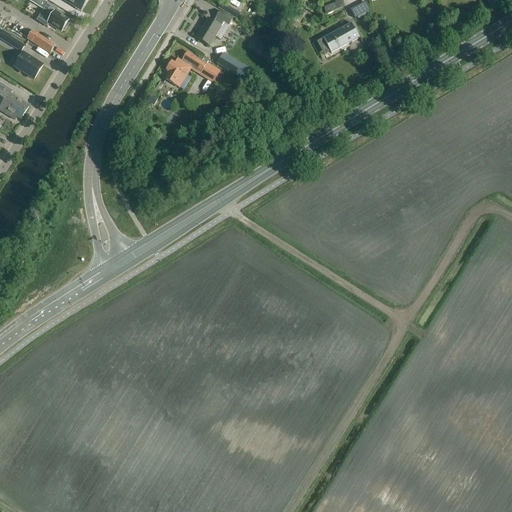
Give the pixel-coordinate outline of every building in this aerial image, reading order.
[(43,11),(48,4),(41,0),(30,0),(29,3),(43,11)] [(59,0),(81,13),(89,0),(59,0)] [(355,17),(371,9),(366,0),(365,0),(350,8),(355,17)] [(43,11),(37,21),(47,28),(49,25),(62,33),(62,32),(65,32),(67,28),(66,26),(68,22),(62,17),(63,15),(58,12),(59,11),(48,4),(43,11)] [(221,4),(219,8),(236,19),(239,15),(221,4)] [(336,4),(325,8),(326,15),(337,11),(336,4)] [(228,26),(232,20),(220,12),(216,19),(213,23),(207,19),(195,39),(210,47),(221,28),(224,23),(228,26)] [(297,15),(294,21),(299,24),(303,19),(297,15)] [(324,40),(332,55),(360,39),(352,25),(324,40)] [(0,40),(21,54),(25,47),(10,38),(11,37),(2,31),(0,34),(0,40)] [(50,55),(55,46),(32,32),(27,40),(50,55)] [(263,44),(259,49),(269,56),(272,51),(263,44)] [(169,76),(166,80),(179,89),(192,69),(214,83),(221,73),(207,64),(208,62),(202,59),(200,63),(197,61),(198,60),(187,53),(181,62),(178,60),(175,64),(172,63),(166,71),(168,72),(166,74),(169,76)] [(34,81),(43,66),(23,54),(13,68),(34,81)] [(224,55),(217,65),(243,81),(249,71),(224,55)] [(0,110),(9,96),(10,96),(12,92),(0,84),(0,110)] [(29,108),(10,96),(9,96),(0,110),(0,112),(14,121),(16,118),(21,121),(29,108)]
